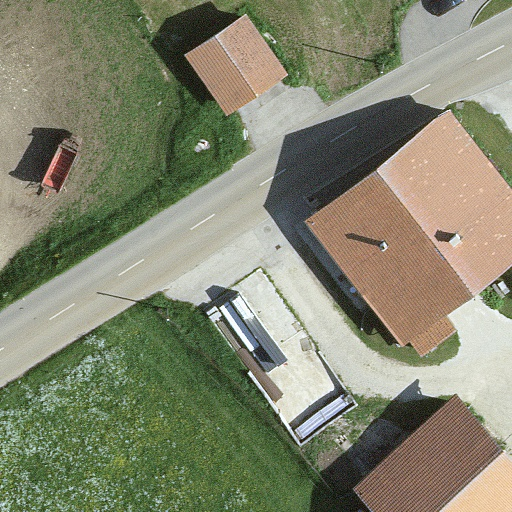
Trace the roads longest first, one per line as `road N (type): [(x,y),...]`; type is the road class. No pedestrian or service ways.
road 1 (tertiary): [(511,46),(0,348)]
road 2 (track): [(511,340),(472,359),(385,368),(334,329),(249,196)]
